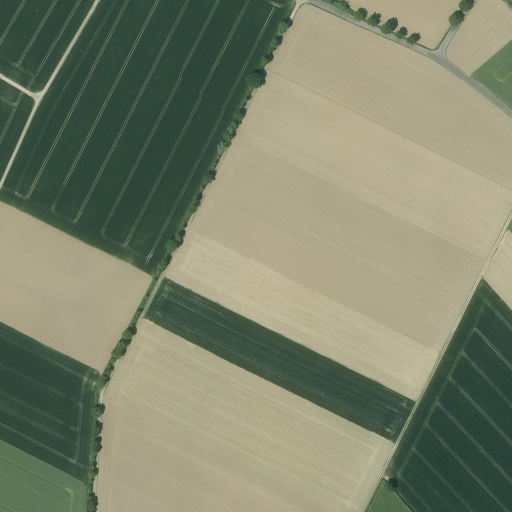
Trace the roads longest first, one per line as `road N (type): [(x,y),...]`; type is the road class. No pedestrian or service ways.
road 1 (track): [(300,0),(102,392),(92,511)]
road 2 (track): [(362,511),(511,215)]
road 3 (track): [(96,0),(39,97),(0,186)]
road 4 (tertiary): [(435,56),(310,0)]
